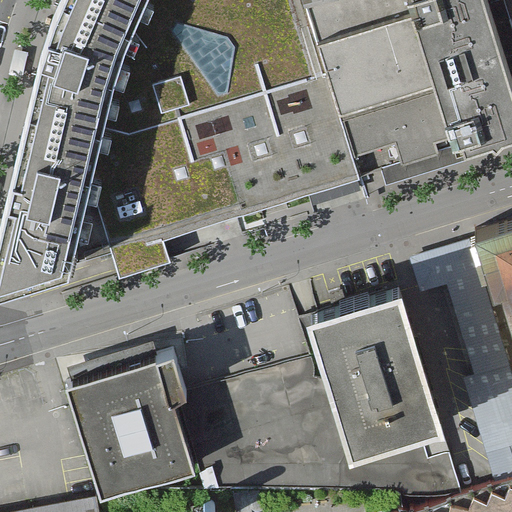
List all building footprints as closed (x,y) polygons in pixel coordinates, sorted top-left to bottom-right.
[(68,0),(51,40),(20,180),(94,195),(120,272),(170,256),(162,231),(274,198),(308,188),(312,201),(320,198),(361,187),(357,172),(382,164),(387,179),(468,154),(437,58),(417,0),(68,0)] [(417,0),(437,58),(468,154),(511,139),(511,55),(494,0),(417,0)] [(26,49),(16,47),(11,72),(21,74),(26,49)] [(0,293),(75,271),(94,195),(20,180),(0,263),(0,293)] [(511,218),(481,228),(511,325),(511,218)] [(511,369),(472,239),(410,258),(420,293),(448,285),(475,374),(465,376),(492,471),(511,465),(511,369)] [(177,349),(69,380),(104,492),(199,463),(206,491),(462,492),(450,455),(427,461),(417,431),(448,422),(404,283),(313,312),(326,351),(190,391),(177,349)] [(511,511),(511,477),(508,476),(502,490),(490,484),(485,495),(473,488),(467,501),(450,496),(447,508),(428,503),(425,511),(413,511),(405,510),(403,511),(511,511)]
